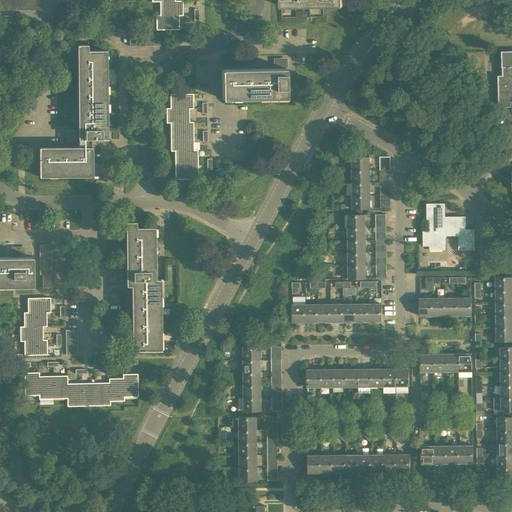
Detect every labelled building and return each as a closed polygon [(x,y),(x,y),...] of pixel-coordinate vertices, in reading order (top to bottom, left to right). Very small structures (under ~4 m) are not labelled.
[(0,0),(0,11),(42,11),(41,0),(0,0)] [(184,1),(176,1),(161,1),(161,16),(180,16),(184,16),(184,1)] [(180,24),(180,16),(161,16),(157,16),(158,30),(180,29),(180,24)] [(78,139),(92,139),(108,139),(107,50),(88,51),(88,45),(77,45),(78,85),(78,89),(78,126),(78,139)] [(499,107),(511,107),(511,102),(511,101),(511,51),(501,51),(501,76),(498,76),(499,107)] [(279,59),(274,59),(274,67),(223,68),(221,68),(222,98),(286,97),(285,77),(285,59),(279,59)] [(480,78),(477,73),(471,78),(475,82),(480,78)] [(170,108),(188,108),(193,108),(193,94),(170,94),(170,108)] [(170,122),(189,122),(188,108),(170,108),(166,108),(166,122),(170,122)] [(193,122),(189,122),(170,122),(170,136),(193,136),(193,122)] [(171,151),(174,151),(193,150),(193,136),(170,136),(171,151)] [(92,177),(92,147),(78,147),(39,148),(39,165),(39,177),(82,177),(92,177)] [(193,150),(174,151),(175,165),(197,165),(197,150),(193,150)] [(352,157),(352,170),(370,170),(370,156),(352,157)] [(380,156),(380,169),(390,169),(390,156),(380,156)] [(198,179),(197,165),(175,165),(175,179),(198,179)] [(380,182),(390,182),(390,169),(380,169),(380,182)] [(352,183),(370,183),(370,170),(352,170),(352,183)] [(380,195),(390,195),(390,182),(380,182),(380,195)] [(352,195),(370,195),(370,183),(352,183),(352,195)] [(370,208),(370,195),(352,195),(352,208),(370,208)] [(390,208),(390,195),(380,195),(380,208),(390,208)] [(465,217),(444,217),(444,208),(444,204),(426,204),(426,219),(429,219),(429,231),(423,231),(423,246),(430,246),(430,249),(445,249),(445,235),(458,235),(458,231),(465,231),(465,217)] [(347,214),(347,228),(366,228),(365,214),(347,214)] [(375,214),(375,227),(385,227),(385,214),(375,214)] [(136,222),(125,222),(126,263),(115,263),(115,281),(126,281),(126,286),(131,286),(132,351),(161,350),(160,280),(155,280),(155,228),(136,228),(136,222)] [(386,239),(385,227),(375,227),(375,240),(386,239)] [(348,240),(366,240),(366,228),(347,228),(348,240)] [(386,252),(386,239),(375,240),(376,252),(386,252)] [(348,252),(366,252),(366,240),(348,240),(348,252)] [(0,286),(33,286),(32,256),(27,256),(27,247),(11,247),(11,257),(0,256),(0,286)] [(348,266),(366,265),(366,252),(348,252),(348,266)] [(386,265),(386,252),(376,252),(376,265),(386,265)] [(366,278),(366,265),(348,266),(348,278),(366,278)] [(386,278),(386,265),(376,265),(376,278),(386,278)] [(511,276),(495,277),(495,290),(511,290),(511,276)] [(511,290),(495,290),(495,303),(511,302),(511,290)] [(305,322),(305,304),(305,297),(293,297),(293,304),(292,304),(292,322),(305,322)] [(419,316),(432,315),(432,297),(419,297),(419,316)] [(445,315),(445,297),(432,297),(432,315),(445,315)] [(457,315),(457,297),(445,297),(445,315),(457,315)] [(470,297),(457,297),(457,315),(470,315),(470,297)] [(27,299),(27,312),(46,313),(50,313),(50,298),(27,299)] [(511,302),(495,303),(495,315),(511,315),(511,302)] [(356,322),(355,303),(343,304),(343,322),(356,322)] [(368,321),(368,303),(355,303),(356,322),(368,321)] [(381,303),(368,303),(368,321),(381,321),(381,303)] [(318,322),(317,304),(305,304),(305,322),(318,322)] [(330,322),(330,304),(317,304),(318,322),(330,322)] [(343,322),(343,304),(330,304),(330,322),(343,322)] [(23,313),(23,327),(42,327),(46,326),(46,313),(27,312),(27,313),(23,313)] [(511,315),(495,315),(495,328),(511,327),(511,315)] [(24,341),(43,341),(42,327),(23,327),(20,327),(20,341),(24,341)] [(511,341),(511,327),(495,328),(496,341),(511,341)] [(46,341),(43,341),(24,341),(24,355),(47,355),(46,341)] [(271,346),(271,360),(281,359),(281,346),(271,346)] [(511,346),(500,346),(500,360),(511,359),(511,346)] [(243,347),(243,360),(260,360),(260,347),(243,347)] [(420,372),(433,371),(433,353),(420,354),(420,372)] [(446,371),(445,353),(433,353),(433,371),(446,371)] [(458,371),(458,353),(445,353),(446,371),(458,371)] [(471,353),(458,353),(458,371),(471,371),(471,353)] [(281,372),(281,359),(271,360),(271,372),(281,372)] [(500,373),(511,372),(511,359),(500,360),(500,373)] [(243,372),(260,372),(260,360),(243,360),(243,372)] [(370,386),(370,368),(358,369),(358,386),(370,386)] [(383,386),(383,368),(370,368),(370,386),(383,386)] [(396,386),(396,368),(383,368),(383,386),(396,386)] [(408,368),(396,368),(396,386),(408,386),(408,368)] [(306,387),(320,387),(320,369),(306,369),(306,387)] [(333,387),(332,369),(320,369),(320,387),(333,387)] [(345,387),(345,369),(332,369),(333,387),(345,387)] [(358,386),(358,369),(345,369),(345,387),(358,386)] [(24,372),(25,395),(39,395),(40,395),(39,376),(38,372),(24,372)] [(260,372),(243,372),(243,385),(261,384),(260,372)] [(282,385),(281,372),(271,372),(271,385),(282,385)] [(500,385),(511,384),(511,372),(500,373),(500,385)] [(123,378),(109,378),(110,401),(123,401),(123,397),(124,397),(123,374),(123,378)] [(137,374),(123,374),(124,397),(138,396),(137,374)] [(39,399),(54,399),(54,376),(39,376),(40,395),(39,395),(39,399)] [(66,376),(54,376),(54,399),(67,398),(67,384),(66,376)] [(109,401),(110,401),(109,378),(109,383),(95,383),(96,406),(109,405),(109,401)] [(67,406),(82,406),(81,383),(67,384),(67,398),(67,406)] [(82,406),(96,406),(95,383),(81,383),(82,406)] [(243,397),(261,397),(261,384),(243,385),(243,397)] [(500,398),(511,397),(511,384),(500,385),(500,398)] [(282,398),(282,385),(271,385),(272,398),(282,398)] [(425,399),(429,403),(437,394),(433,390),(425,399)] [(450,398),(455,402),(463,394),(459,390),(450,398)] [(442,398),(437,394),(429,403),(433,407),(442,398)] [(467,398),(463,394),(455,402),(459,406),(467,398)] [(261,411),(261,397),(243,397),(243,411),(261,411)] [(511,410),(511,397),(500,398),(501,411),(511,410)] [(282,410),(282,398),(272,398),(272,410),(282,410)] [(337,407),(341,411),(350,402),(345,398),(337,407)] [(362,407),(366,411),(375,402),(370,398),(362,407)] [(387,406),(391,411),(400,402),(395,398),(387,406)] [(312,407),(316,412),(324,403),(320,399),(312,407)] [(354,407),(350,402),(341,411),(345,415),(354,407)] [(379,406),(375,402),(366,411),(371,415),(379,406)] [(404,407),(400,402),(391,411),(396,415),(404,407)] [(329,407),(324,403),(316,412),(320,416),(329,407)] [(482,430),(482,424),(488,424),(488,415),(476,415),(476,422),(476,430),(482,430)] [(266,416),(267,430),(277,429),(277,416),(266,416)] [(511,416),(497,417),(497,430),(511,429),(511,416)] [(238,417),(238,430),(256,430),(256,417),(238,417)] [(433,417),(429,421),(438,430),(442,426),(433,417)] [(459,417),(455,421),(463,430),(467,425),(459,417)] [(434,434),(438,430),(429,421),(425,426),(434,434)] [(459,434),(463,430),(455,421),(450,426),(459,434)] [(345,425),(341,429),(349,438),(354,433),(345,425)] [(371,425),(367,429),(375,438),(380,433),(371,425)] [(396,425),(392,429),(400,438),(404,434),(396,425)] [(320,426),(316,430),(325,438),(329,434),(320,426)] [(267,430),(267,442),(277,442),(277,429),(267,430)] [(345,442),(349,438),(341,429),(337,434),(345,442)] [(371,442),(375,438),(367,429),(363,434),(371,442)] [(396,442),(400,438),(392,429),(388,433),(396,442)] [(497,443),(511,442),(511,429),(497,430),(497,443)] [(238,442),(256,442),(256,430),(238,430),(238,442)] [(320,443),(325,438),(316,430),(312,435),(320,443)] [(238,455),(256,455),(256,442),(238,442),(238,455)] [(267,442),(267,455),(278,455),(277,442),(267,442)] [(497,455),(511,455),(511,442),(497,443),(497,455)] [(421,464),(435,463),(434,445),(421,445),(421,464)] [(447,463),(447,445),(434,445),(435,463),(447,463)] [(459,463),(459,445),(447,445),(447,463),(459,463)] [(472,445),(459,445),(459,463),(472,463),(472,445)] [(383,454),(383,472),(396,471),(396,453),(383,454)] [(408,453),(396,453),(396,471),(409,471),(408,453)] [(307,472),(321,472),(321,454),(307,454),(307,472)] [(333,472),(333,454),(321,454),(321,472),(333,472)] [(346,472),(345,454),(333,454),(333,472),(346,472)] [(358,472),(358,454),(345,454),(346,472),(358,472)] [(371,472),(371,454),(358,454),(358,472),(371,472)] [(383,472),(383,454),(371,454),(371,472),(383,472)] [(238,468),(256,467),(256,455),(238,455),(238,468)] [(267,455),(267,468),(278,468),(278,455),(267,455)] [(498,468),(511,467),(511,455),(497,455),(498,468)] [(256,481),(256,467),(238,468),(238,481),(256,481)] [(511,480),(511,467),(498,468),(498,481),(511,480)] [(278,480),(278,468),(267,468),(267,480),(278,480)] [(247,505),(246,511),(263,511),(264,505),(256,505),(256,498),(242,499),(242,505),(247,505)]
